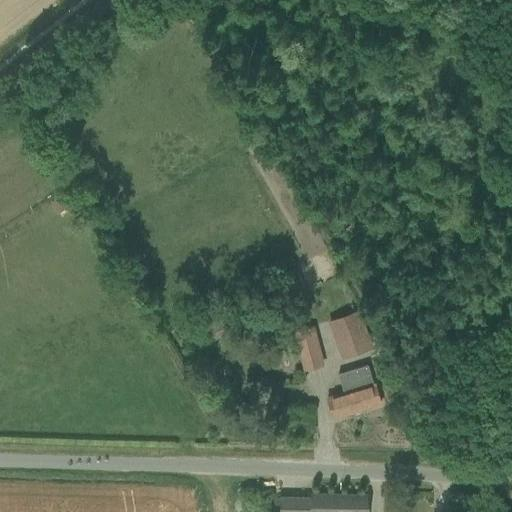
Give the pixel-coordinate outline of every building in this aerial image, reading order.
[(270,263),(295,315),(315,305),(289,254),(270,263)] [(329,321),(343,359),(372,348),(357,310),(329,321)] [(198,325),(190,328),(197,348),(215,342),(214,339),(227,333),(221,317),(199,326),(198,325)] [(296,331),(306,369),(323,365),(313,327),(296,331)] [(343,392),(327,397),(328,399),(334,418),(381,404),(375,384),(374,383),(373,383),(368,364),(347,370),(353,389),(343,392)] [(312,412),(292,414),(294,431),(314,429),(312,412)] [(281,497),(280,511),(364,511),(365,495),(312,494),(312,498),(281,497)]
